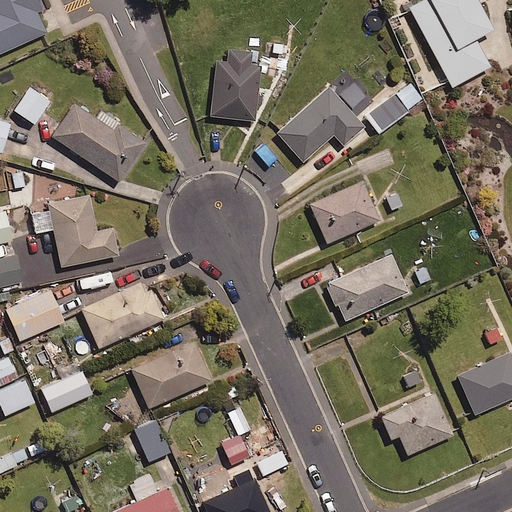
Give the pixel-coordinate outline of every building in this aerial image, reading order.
[(0,0),(0,50),(43,32),(29,0),(0,0)] [(457,0),(402,0),(446,77),(488,54),(457,0)] [(288,38),(272,35),(269,54),(284,57),(288,38)] [(261,94),(256,94),(258,67),(250,66),(251,53),(227,51),(226,64),(214,64),(211,118),(254,121),(255,105),(261,105),(261,94)] [(47,102),(27,89),(12,112),(32,125),(47,102)] [(360,128),(359,126),(364,121),(354,111),(349,115),(326,89),(276,134),(301,162),(331,135),(341,146),(360,128)] [(406,112),(393,95),(368,114),(380,131),(406,112)] [(119,120),(100,107),(92,119),(72,106),(50,139),(116,182),(142,144),(115,126),(119,120)] [(0,151),(8,122),(0,119),(0,151)] [(376,222),(359,183),(308,205),(325,244),(376,222)] [(46,209),(29,212),(34,234),(51,230),(59,268),(116,256),(110,229),(94,232),(86,196),(45,205),(46,209)] [(0,243),(10,241),(2,208),(0,208),(0,243)] [(2,247),(0,247),(0,289),(21,285),(14,255),(5,258),(2,247)] [(405,294),(388,257),(325,285),(341,322),(405,294)] [(423,264),(410,269),(416,287),(429,282),(423,264)] [(148,292),(142,295),(138,284),(79,310),(96,349),(161,320),(148,292)] [(61,322),(48,292),(2,312),(15,342),(61,322)] [(208,381),(191,343),(128,370),(146,409),(208,381)] [(511,397),(511,364),(507,354),(455,377),(472,415),(511,397)] [(0,384),(14,378),(6,358),(0,360),(0,384)] [(421,381),(414,363),(399,369),(405,387),(421,381)] [(90,394),(81,372),(40,390),(49,412),(90,394)] [(32,403),(22,380),(0,389),(0,411),(2,416),(32,403)] [(450,436),(431,394),(376,418),(386,441),(397,436),(405,456),(450,436)] [(235,405),(225,410),(236,435),(247,431),(235,405)] [(165,451),(152,420),(132,428),(145,459),(165,451)] [(247,457),(245,454),(251,451),(246,440),(240,443),(237,436),(219,444),(229,465),(247,457)] [(279,459),(273,446),(249,456),(255,469),(279,459)] [(0,471),(27,458),(21,447),(0,457),(0,471)] [(265,511),(253,481),(202,503),(206,511),(265,511)] [(77,488),(58,498),(65,511),(66,511),(85,503),(77,488)] [(174,511),(165,489),(113,511),(174,511)]
